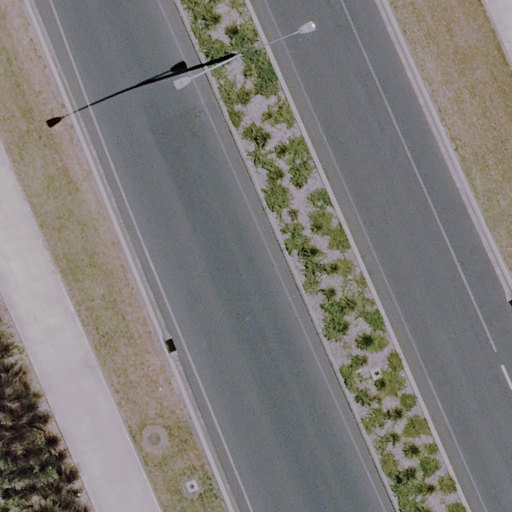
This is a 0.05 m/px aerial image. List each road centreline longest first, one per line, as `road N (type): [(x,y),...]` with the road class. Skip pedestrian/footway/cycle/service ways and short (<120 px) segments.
road 1 (secondary): [(330,511),(101,0)]
road 2 (secondary): [(318,0),(511,443)]
